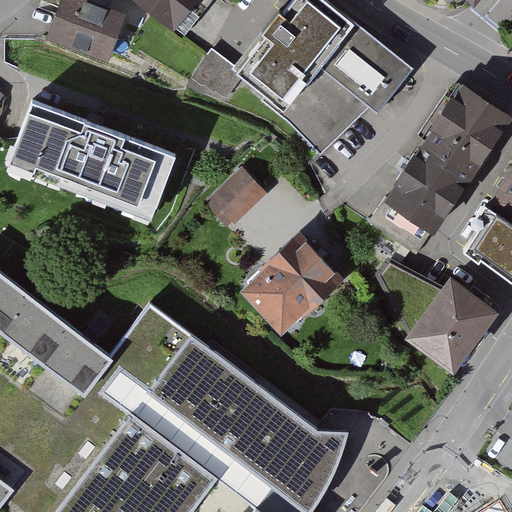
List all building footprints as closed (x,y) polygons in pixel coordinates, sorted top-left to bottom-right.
[(97,0),(62,0),(47,41),(110,64),(129,11),(97,0)] [(209,0),(136,0),(185,35),(209,0)] [(287,0),(223,79),(322,159),(398,66),(316,0),(287,0)] [(511,102),(458,71),(366,224),(421,257),(511,106),(511,102)] [(0,101),(11,84),(0,77),(0,101)] [(166,142),(24,85),(0,145),(0,160),(137,215),(166,142)] [(271,195),(244,166),(208,199),(235,228),(271,195)] [(511,166),(486,208),(511,224),(511,166)] [(344,282),(299,234),(239,289),(284,337),(344,282)] [(503,314),(447,271),(399,334),(455,377),(503,314)] [(315,511),(332,472),(346,434),(317,428),(152,301),(108,356),(0,272),(0,511),(315,511)]
